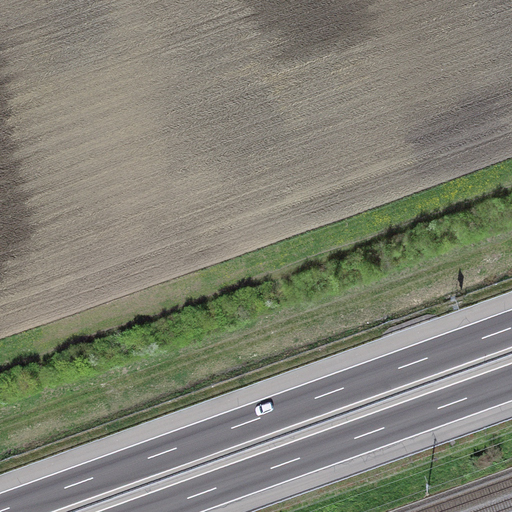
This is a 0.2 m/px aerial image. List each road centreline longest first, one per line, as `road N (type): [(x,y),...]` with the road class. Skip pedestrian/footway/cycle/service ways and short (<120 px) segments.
road 1 (motorway): [(511,331),(13,511)]
road 2 (motorway): [(161,511),(511,387)]
